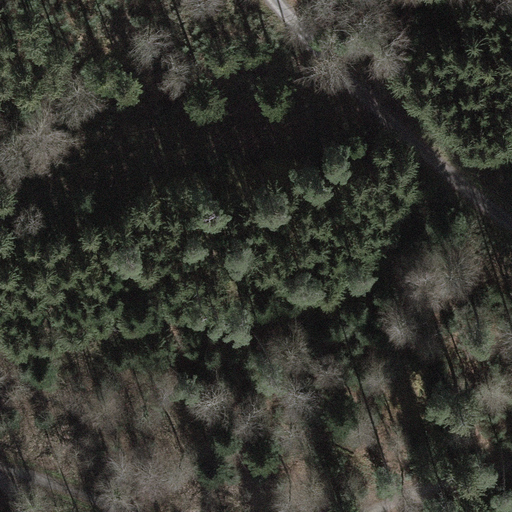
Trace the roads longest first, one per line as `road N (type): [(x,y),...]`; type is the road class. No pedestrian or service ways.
road 1 (track): [(282,0),(408,131),(511,222)]
road 2 (track): [(368,511),(511,464)]
road 3 (track): [(0,467),(133,511)]
